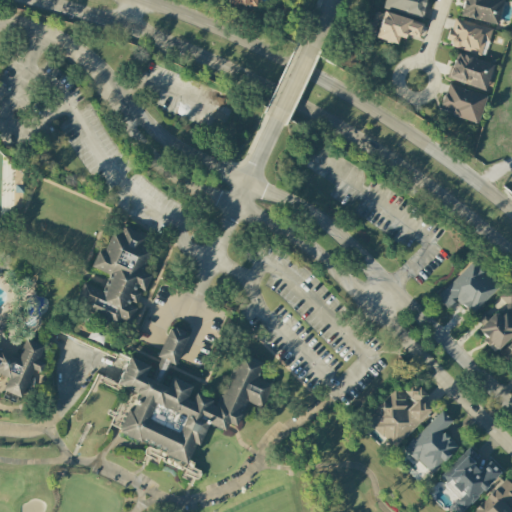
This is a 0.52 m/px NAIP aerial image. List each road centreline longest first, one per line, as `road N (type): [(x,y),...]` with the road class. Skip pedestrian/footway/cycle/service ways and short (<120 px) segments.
road 1 (secondary): [(119,26),(249,80),(368,148),(432,191),(511,263)]
road 2 (secondary): [(511,211),(395,123),(272,52),(146,0)]
road 3 (residential): [(237,207),(315,253),(511,448)]
road 4 (residential): [(511,408),(326,225),(247,182)]
road 5 (residential): [(119,99),(151,158),(237,207)]
road 6 (residential): [(247,182),(170,143),(119,99)]
road 7 (residential): [(0,22),(76,51),(119,99)]
